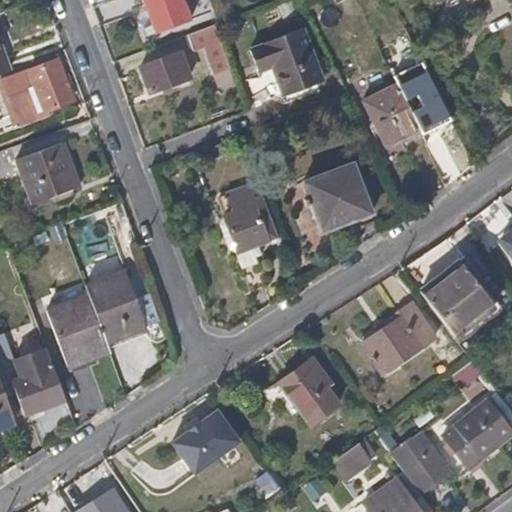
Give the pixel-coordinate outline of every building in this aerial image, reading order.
[(191,21),(182,0),(141,0),(152,26),(170,19),(174,27),(191,21)] [(174,27),(170,19),(152,26),(155,35),(174,27)] [(237,83),(221,37),(215,24),(185,36),(193,54),(204,50),(220,91),(237,83)] [(322,82),(302,29),(264,43),(263,46),(249,52),(256,74),(272,68),(284,97),(322,82)] [(0,53),(0,72),(9,70),(3,53),(0,53)] [(189,79),(179,55),(139,70),(150,95),(189,79)] [(72,100),(56,61),(3,82),(19,121),(72,100)] [(419,130),(397,85),(363,102),(385,147),(419,130)] [(460,139),(447,115),(432,122),(445,147),(460,139)] [(77,185),(60,141),(12,159),(12,160),(29,203),(77,185)] [(373,213),(354,164),(303,185),(309,200),(305,201),(308,209),(312,207),(323,234),(373,213)] [(275,237),(254,185),(214,200),(221,216),(235,251),(237,252),(250,246),(259,243),(275,237)] [(235,251),(221,216),(218,225),(216,226),(226,250),(235,251)] [(263,252),(259,243),(250,246),(254,256),(263,252)] [(266,288),(254,256),(250,246),(237,252),(235,252),(236,256),(250,294),(266,288)] [(496,308),(462,261),(430,284),(420,290),(453,335),(455,338),(496,308)] [(146,327),(125,272),(83,287),(86,296),(104,343),(146,327)] [(142,295),(150,324),(161,321),(153,291),(142,295)] [(104,343),(86,296),(45,311),(66,367),(108,351),(104,343)] [(424,346),(404,317),(363,345),(381,374),(424,346)] [(30,324),(4,334),(13,357),(39,348),(30,324)] [(474,363),(455,338),(453,335),(433,350),(453,378),(474,363)] [(340,405),(310,362),(280,383),(273,387),(265,387),(275,402),(281,398),(293,416),(301,411),(311,425),(340,405)] [(460,387),(481,372),(474,363),(453,378),(460,387)] [(64,399),(51,365),(10,381),(23,415),(64,399)] [(0,426),(12,422),(0,386),(0,426)] [(511,449),(511,431),(492,406),(459,433),(473,451),(488,470),(511,449)] [(241,444),(220,412),(173,444),(195,475),(241,444)] [(473,451),(459,433),(447,441),(461,460),(473,451)] [(352,467),(366,457),(358,446),(333,463),(345,481),(356,474),(352,467)] [(419,495),(450,473),(436,453),(420,463),(411,452),(396,463),(413,487),(419,495)] [(319,476),(303,486),(314,501),(329,491),(319,476)] [(431,511),(419,495),(413,487),(393,499),(386,504),(389,511),(387,511),(431,511)] [(125,511),(111,488),(72,511),(125,511)]
